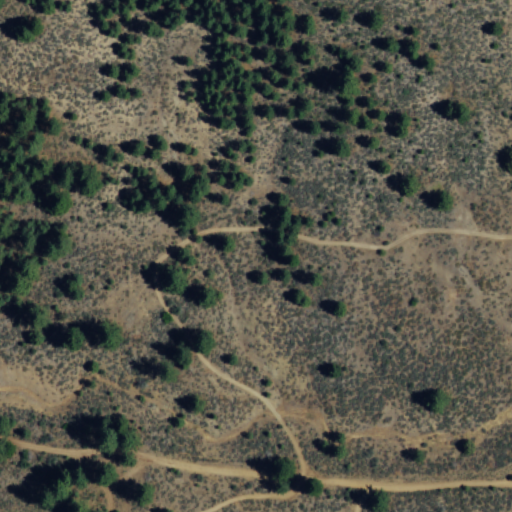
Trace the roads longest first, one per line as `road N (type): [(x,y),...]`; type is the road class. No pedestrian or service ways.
road 1 (track): [(511,235),(423,229),(375,247),(220,228),(187,237),(155,260),(159,302),(205,364),(261,398),(286,432),(300,478)]
road 2 (track): [(511,483),(380,487),(0,437)]
